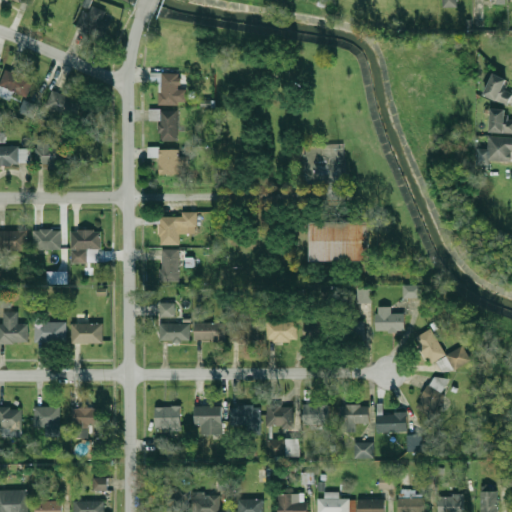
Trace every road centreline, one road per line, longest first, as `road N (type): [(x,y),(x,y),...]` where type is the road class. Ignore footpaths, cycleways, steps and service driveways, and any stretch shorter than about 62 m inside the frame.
road 1 (tertiary): [(129,511),(127,84),(141,19)]
road 2 (residential): [(0,375),(393,372)]
road 3 (residential): [(348,189),(0,195)]
road 4 (residential): [(0,28),(127,84)]
